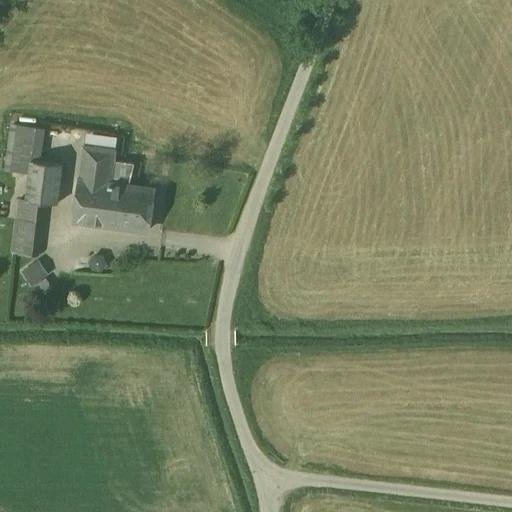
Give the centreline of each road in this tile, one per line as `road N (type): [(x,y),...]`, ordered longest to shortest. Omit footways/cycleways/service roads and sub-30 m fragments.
road 1 (residential): [(325,0),(220,317),(226,375),(258,476)]
road 2 (residential): [(511,494),(258,476)]
